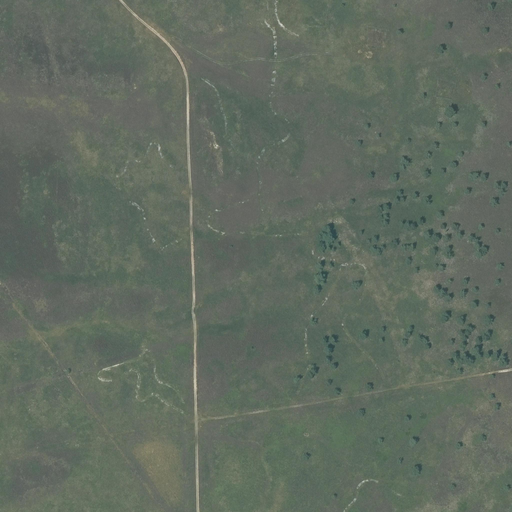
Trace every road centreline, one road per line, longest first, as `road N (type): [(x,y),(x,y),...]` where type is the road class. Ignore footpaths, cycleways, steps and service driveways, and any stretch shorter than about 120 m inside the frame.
road 1 (track): [(120,0),(174,52),(186,78),(197,511)]
road 2 (track): [(195,421),(511,370)]
